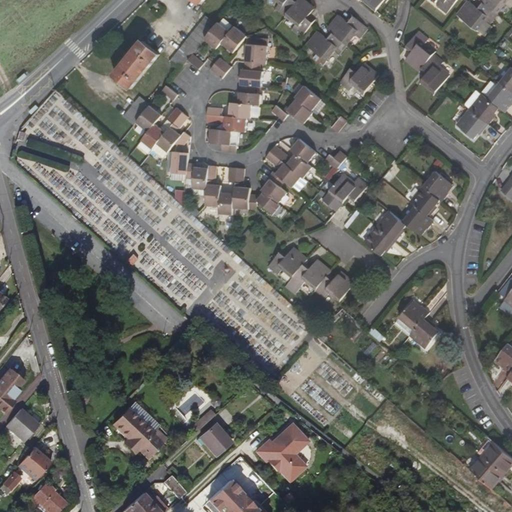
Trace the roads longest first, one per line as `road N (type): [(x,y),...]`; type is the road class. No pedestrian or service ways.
road 1 (residential): [(90,511),(0,184)]
road 2 (residential): [(396,124),(340,140),(285,130),(250,159),(213,158),(198,138),(205,81)]
road 3 (residential): [(0,161),(183,322)]
road 4 (tertiary): [(0,116),(126,0)]
road 5 (residential): [(511,430),(478,376),(462,317)]
